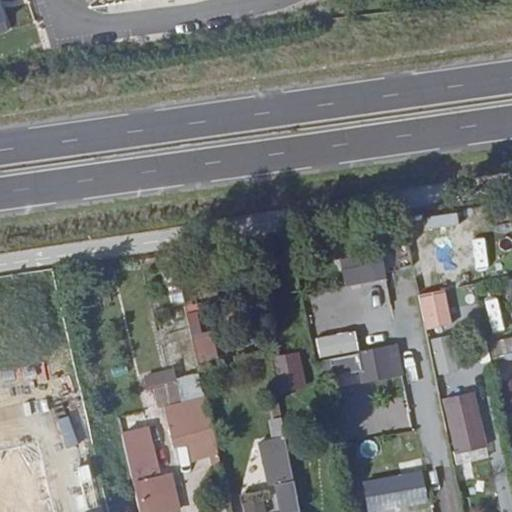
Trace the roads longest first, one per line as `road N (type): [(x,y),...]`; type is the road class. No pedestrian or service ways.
road 1 (trunk): [(0,195),(511,122)]
road 2 (trunk): [(511,74),(0,146)]
road 3 (residential): [(52,0),(67,18),(100,23),(265,0)]
